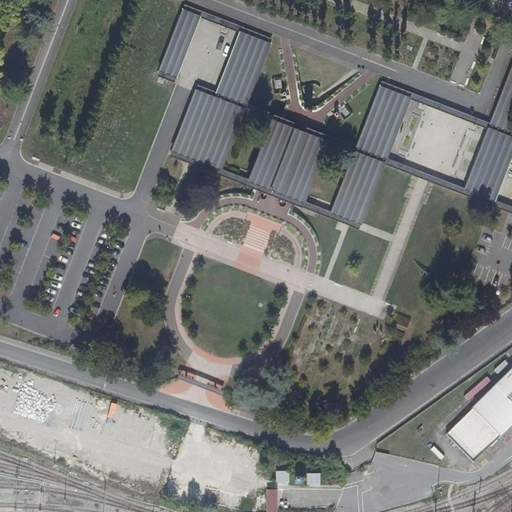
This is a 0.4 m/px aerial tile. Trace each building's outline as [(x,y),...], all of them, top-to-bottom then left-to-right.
[(271,38),(184,4),(183,8),(201,15),(239,30),(271,43),(271,38)] [(156,75),(175,82),(201,15),(183,8),(156,75)] [(239,30),(214,95),(246,108),(271,43),(239,30)] [(511,58),(487,122),(416,95),(417,100),(485,127),(462,187),(387,158),(385,163),(424,179),(511,212),(511,58)] [(417,100),(416,95),(381,81),(358,140),(389,152),(410,98),(417,100)] [(170,149),(222,169),(246,108),(214,95),(195,88),(170,149)] [(270,114),(273,115),(252,170),(247,179),(305,201),(330,135),(327,134),(303,125),(303,123),(301,122),(298,121),(297,123),(271,112),(270,114)] [(342,222),(358,229),(389,152),(358,140),(356,146),(336,194),(330,211),(328,216),(342,222)] [(222,169),(170,149),(168,155),(189,163),(274,195),(328,216),(330,211),(305,201),(247,179),(222,169)] [(511,371),(447,435),(476,464),(511,429),(511,371)] [(275,486),(288,486),(288,472),(275,472),(275,486)] [(306,474),(306,486),(319,486),(319,475),(306,474)] [(277,511),(277,490),(267,490),(266,511),(277,511)]
